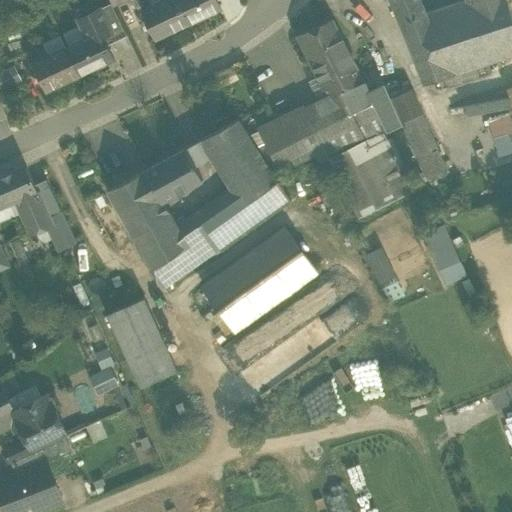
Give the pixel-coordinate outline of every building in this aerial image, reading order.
[(176,0),(160,0),(141,9),(155,40),(188,24),(176,0)] [(216,0),(176,0),(188,24),(221,8),(216,0)] [(465,0),(399,22),(424,84),(511,55),(511,17),(506,0),(465,0)] [(126,35),(112,5),(111,3),(100,8),(112,32),(103,36),(107,44),(126,35)] [(100,8),(77,19),(81,26),(64,34),(69,45),(66,47),(80,76),(114,59),(107,44),(103,36),(112,32),(100,8)] [(332,19),(296,35),(312,69),(350,52),(332,19)] [(66,47),(49,55),(48,53),(31,61),(46,92),(80,76),(66,47)] [(350,52),(312,69),(325,97),(259,130),(265,142),(267,141),(279,162),(321,141),(329,159),(359,217),(394,199),(407,192),(397,171),(401,169),(387,140),(381,142),(378,135),(388,130),(369,92),(364,82),(365,81),(350,52)] [(369,92),(388,130),(402,123),(394,105),(390,98),(391,98),(385,84),(369,92)] [(391,98),(390,98),(394,105),(402,123),(416,156),(438,147),(412,88),(391,98)] [(19,92),(4,98),(8,108),(23,102),(19,92)] [(238,119),(199,140),(230,189),(241,207),(277,182),(238,119)] [(265,142),(259,130),(251,134),(274,172),(282,167),(279,162),(267,141),(265,142)] [(438,147),(416,156),(426,180),(448,172),(438,147)] [(186,148),(145,170),(162,201),(163,201),(202,179),(186,148)] [(26,166),(0,176),(0,193),(12,189),(17,200),(16,201),(30,233),(52,224),(34,185),(26,166)] [(145,170),(107,190),(151,271),(187,245),(177,226),(163,201),(162,201),(145,170)] [(64,219),(46,179),(34,185),(52,224),(64,219)] [(215,225),(208,231),(219,248),(288,198),(277,182),(241,207),(215,225)] [(0,207),(16,201),(17,200),(12,189),(0,193),(0,207)] [(230,189),(203,208),(215,225),(241,207),(230,189)] [(129,241),(103,193),(88,201),(114,249),(129,241)] [(203,208),(177,226),(187,245),(208,231),(215,225),(203,208)] [(443,223),(422,232),(444,285),(465,276),(443,223)] [(285,229),(204,287),(234,330),(316,271),(285,229)] [(187,245),(151,271),(161,288),(219,248),(208,231),(187,245)] [(381,246),(365,253),(387,299),(403,292),(381,246)] [(326,272),(223,346),(259,397),(362,323),(326,272)] [(177,370),(144,297),(107,314),(140,387),(177,370)] [(109,347),(97,351),(102,369),(90,372),(96,392),(119,386),(109,347)] [(31,402),(41,397),(35,385),(14,396),(20,408),(31,402)] [(2,388),(0,389),(0,431),(11,426),(19,421),(14,411),(20,408),(14,396),(8,399),(2,388)] [(31,402),(51,443),(63,437),(69,434),(49,394),(41,397),(31,402)] [(20,408),(14,411),(19,421),(11,426),(14,432),(21,428),(29,444),(21,448),(25,455),(33,451),(51,443),(31,402),(20,408)] [(117,412),(84,421),(89,438),(122,429),(117,412)] [(51,443),(33,451),(39,465),(46,463),(50,461),(70,453),(63,437),(51,443)] [(11,462),(25,455),(21,448),(5,456),(8,463),(11,462)] [(16,474),(39,465),(33,451),(25,455),(11,462),(16,474)] [(16,474),(0,480),(0,506),(2,511),(32,511),(62,501),(46,463),(39,465),(16,474)]
